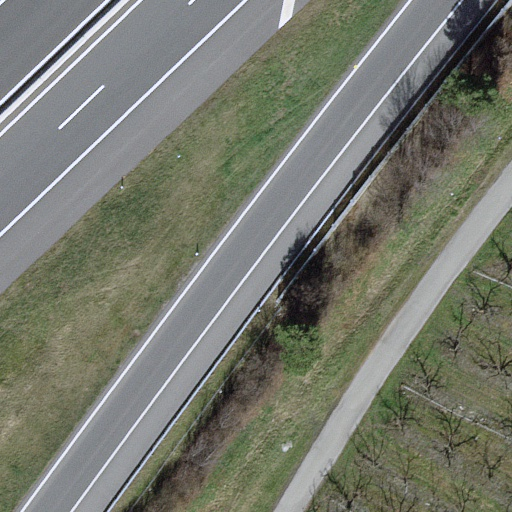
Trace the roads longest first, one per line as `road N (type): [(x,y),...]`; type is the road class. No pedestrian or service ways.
road 1 (motorway): [(53,511),(441,0)]
road 2 (track): [(511,188),(438,276),(293,511)]
road 3 (motorway): [(0,186),(195,0)]
